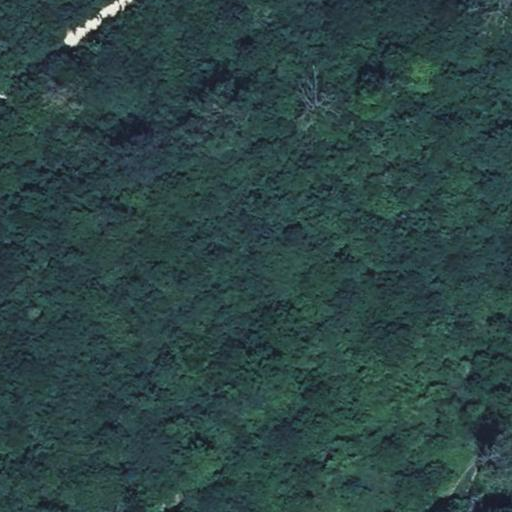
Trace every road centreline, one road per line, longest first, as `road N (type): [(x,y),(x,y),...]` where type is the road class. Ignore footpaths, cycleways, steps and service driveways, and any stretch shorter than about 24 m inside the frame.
road 1 (track): [(137,0),(0,107)]
road 2 (track): [(511,412),(418,511)]
